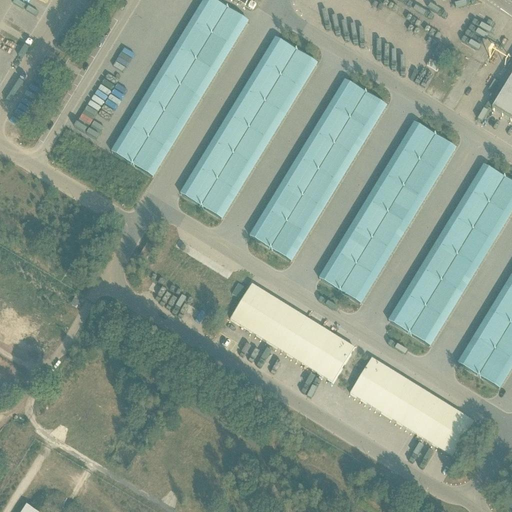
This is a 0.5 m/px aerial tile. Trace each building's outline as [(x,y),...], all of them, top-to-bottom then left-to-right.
[(250,22),(213,0),(205,0),(113,153),(155,179),(250,22)] [(317,64),(275,38),(181,195),(223,221),(317,64)] [(511,78),(492,111),(511,123),(511,78)] [(387,106),(345,81),(250,238),(292,263),(387,106)] [(16,116),(13,121),(24,128),(27,123),(16,116)] [(456,149),(414,123),(319,280),(361,306),(456,149)] [(511,213),(511,182),(483,166),(388,323),(431,348),(511,213)] [(140,257),(146,262),(154,249),(147,245),(140,257)] [(511,371),(511,276),(458,365),(500,390),(511,371)] [(228,293),(238,299),(245,289),(235,283),(228,293)] [(230,321),(333,385),(355,350),(252,287),(230,321)] [(475,424),(372,361),(350,395),(453,459),(475,424)]
